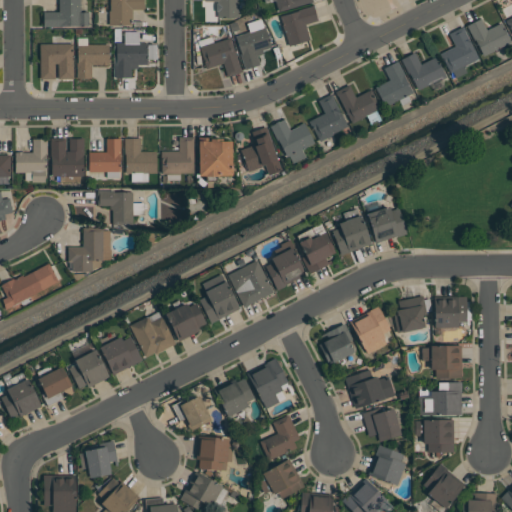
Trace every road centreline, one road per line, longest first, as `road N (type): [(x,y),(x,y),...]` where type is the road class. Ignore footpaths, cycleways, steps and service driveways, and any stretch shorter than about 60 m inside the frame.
road 1 (residential): [(0,110),(234,108),(447,0)]
road 2 (residential): [(134,396),(397,269),(511,265)]
road 3 (residential): [(493,265),(487,459)]
road 4 (residential): [(21,511),(21,454),(134,396)]
road 5 (residential): [(278,322),(334,452)]
